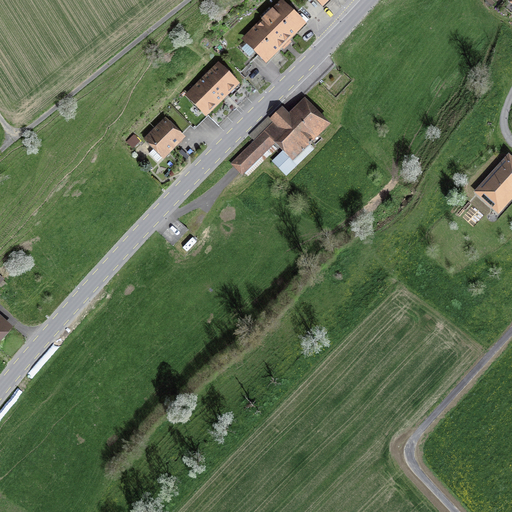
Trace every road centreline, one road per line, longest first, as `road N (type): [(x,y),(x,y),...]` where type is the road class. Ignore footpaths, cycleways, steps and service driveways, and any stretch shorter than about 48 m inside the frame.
road 1 (tertiary): [(0,389),(196,172),(368,0)]
road 2 (track): [(0,117),(14,131),(30,127),(187,0)]
road 3 (track): [(455,511),(415,468),(410,446),(511,330)]
